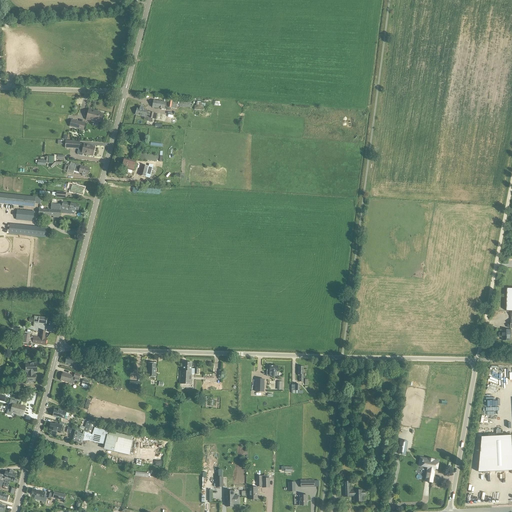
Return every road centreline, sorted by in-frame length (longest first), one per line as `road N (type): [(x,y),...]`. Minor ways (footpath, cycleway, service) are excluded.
road 1 (unclassified): [(341,357),(58,348)]
road 2 (unclassified): [(58,348),(125,91)]
road 3 (track): [(511,183),(477,360)]
road 4 (unclassified): [(14,511),(58,348)]
road 5 (unclassified): [(477,360),(449,511)]
road 6 (unclassified): [(341,357),(477,360)]
road 7 (unclassified): [(125,91),(0,87)]
